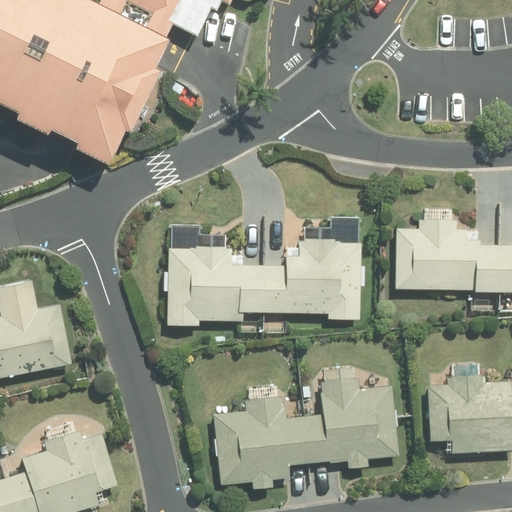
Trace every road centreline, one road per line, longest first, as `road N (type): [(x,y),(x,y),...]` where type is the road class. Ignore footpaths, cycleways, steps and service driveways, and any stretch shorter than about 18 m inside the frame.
road 1 (residential): [(67,214),(119,336),(160,511)]
road 2 (residential): [(300,97),(67,214)]
road 3 (residential): [(511,154),(432,157),(370,147),(300,97)]
road 4 (residential): [(344,511),(511,493)]
road 5 (residential): [(394,0),(372,32),(300,97)]
